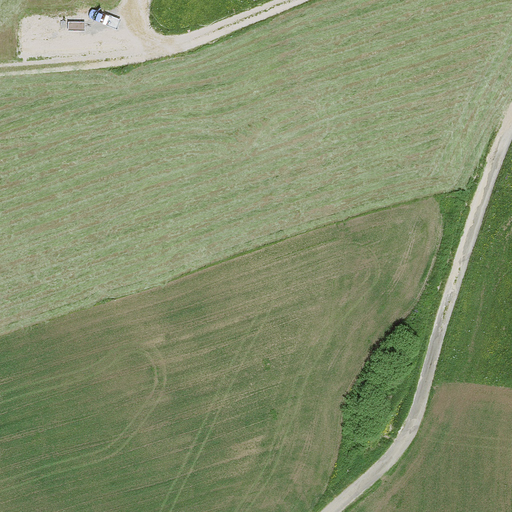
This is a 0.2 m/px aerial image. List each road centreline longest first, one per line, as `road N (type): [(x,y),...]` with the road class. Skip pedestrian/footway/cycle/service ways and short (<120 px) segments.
road 1 (track): [(331,511),(406,435),(511,120)]
road 2 (track): [(294,0),(166,48),(0,70)]
